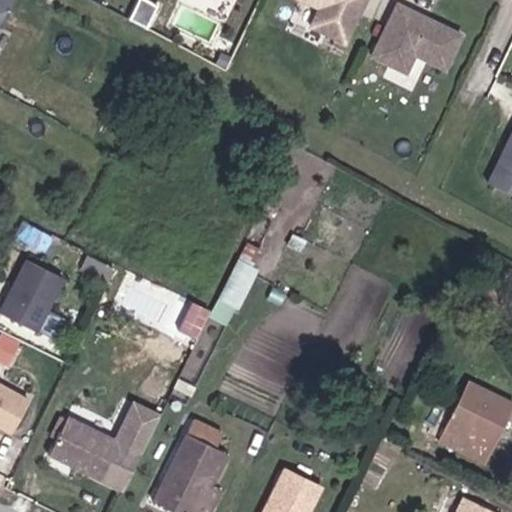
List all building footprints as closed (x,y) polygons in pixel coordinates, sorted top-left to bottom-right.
[(153,6),(140,0),(138,0),(129,20),(143,27),(153,6)] [(344,44),(365,0),(299,0),(323,11),(314,29),(344,44)] [(409,71),(418,53),(448,68),(465,34),(400,2),(374,54),(409,71)] [(511,134),(482,194),(511,209),(511,134)] [(238,251),(214,313),(234,321),(257,259),(238,251)] [(56,336),(83,284),(29,256),(2,309),(56,336)] [(0,356),(10,361),(21,340),(2,330),(0,333),(0,356)] [(511,415),(511,408),(472,387),(440,449),(484,472),(493,456),(486,452),(496,432),(503,436),(511,415)] [(7,390),(0,403),(0,429),(13,436),(29,401),(7,390)] [(78,414),(103,427),(109,414),(83,401),(78,414)] [(128,439),(103,427),(78,414),(58,453),(109,478),(128,439)] [(157,498),(182,511),(198,511),(230,449),(221,445),(226,434),(198,419),(157,498)] [(273,511),(310,511),(320,494),(290,478),(273,511)] [(484,511),(460,500),(453,511),(484,511)]
